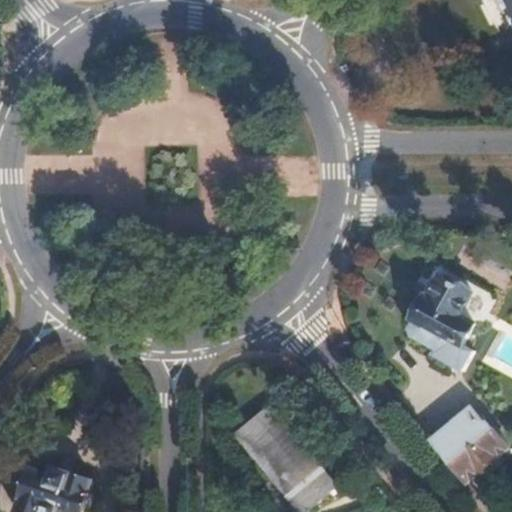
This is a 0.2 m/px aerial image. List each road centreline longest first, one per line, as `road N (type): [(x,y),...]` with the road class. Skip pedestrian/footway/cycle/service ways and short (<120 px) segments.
road 1 (residential): [(450,511),(314,349)]
road 2 (residential): [(511,142),(369,142),(330,119)]
road 3 (residential): [(332,227),(369,206),(511,205)]
